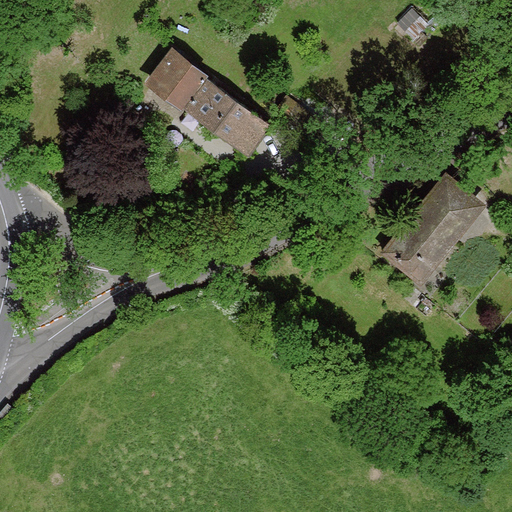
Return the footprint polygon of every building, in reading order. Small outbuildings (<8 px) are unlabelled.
[(413,7),(398,23),(415,39),(430,23),(413,7)] [(209,77),(173,49),(147,84),(180,109),(182,105),(251,158),(273,129),(207,79),(209,77)] [(325,126),(294,103),(284,116),(315,139),(325,126)] [(480,201),(443,171),(379,249),(416,279),(480,201)] [(53,302),(43,309),(45,311),(46,313),(56,306),(53,302)]
